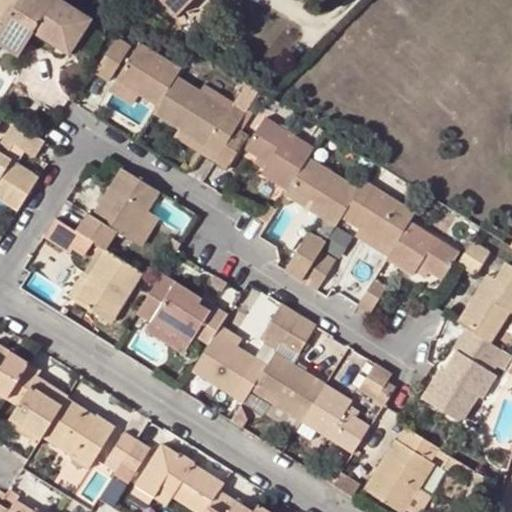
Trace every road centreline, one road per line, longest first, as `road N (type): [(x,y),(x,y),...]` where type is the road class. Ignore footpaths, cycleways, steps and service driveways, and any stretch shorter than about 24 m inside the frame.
road 1 (unclassified): [(0,271),(75,157),(105,145),(210,208),(266,274),(400,359)]
road 2 (residential): [(0,305),(331,511)]
